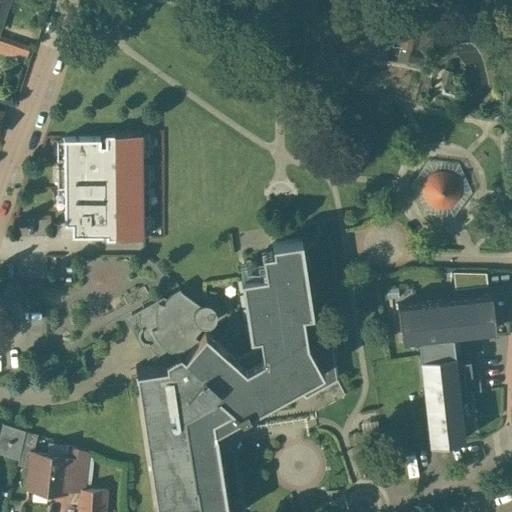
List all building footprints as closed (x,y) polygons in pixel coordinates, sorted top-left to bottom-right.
[(358,52),(390,53),(390,39),(359,38),(358,52)] [(100,137),(63,137),(64,223),(71,223),(71,234),(106,233),(106,237),(115,237),(114,133),(105,133),(105,144),(100,144),(100,137)] [(143,208),(142,133),(114,133),(115,237),(143,236),(143,208)] [(450,174),(433,173),(423,186),(430,201),(447,203),(457,190),(450,174)] [(195,339),(182,353),(166,362),(149,365),(134,367),(156,505),(184,501),(186,511),(230,511),(229,503),(225,503),(225,499),(228,498),(227,489),(223,489),(223,485),(226,484),(224,475),(221,475),(220,471),(224,470),(222,460),(219,461),(214,429),(213,429),(213,428),(240,413),(241,414),(295,384),(305,392),(334,376),(329,342),(303,319),(302,312),(310,311),(310,307),(313,307),(312,297),(308,297),(308,293),(311,292),(310,283),(306,283),(303,265),(307,264),(305,254),(302,255),(301,250),(305,250),(303,240),(300,240),(299,237),(271,242),(272,249),(261,251),(262,257),(264,272),(240,275),(240,279),(237,279),(239,289),(242,289),(243,293),(239,294),(241,303),(244,303),(245,307),(241,308),(243,317),(246,317),(247,321),(244,322),(245,332),(249,331),(249,334),(258,333),(259,343),(235,357),(203,329),(195,339)] [(486,271),(453,271),(454,287),(487,283),(486,271)] [(199,302),(177,287),(170,291),(165,298),(162,295),(122,317),(128,329),(129,328),(149,365),(166,362),(182,353),(195,339),(191,336),(201,324),(204,324),(207,324),(209,323),(210,322),(212,321),(214,319),(215,316),(215,314),(215,312),(215,309),(214,306),(212,304),(210,303),(207,301),(204,301),(201,301),(199,302)] [(491,292),(397,303),(401,338),(417,337),(452,333),(495,328),(491,292)] [(452,333),(417,337),(419,355),(454,351),(452,333)] [(419,355),(429,441),(464,437),(455,351),(454,351),(419,355)] [(25,429),(2,422),(0,429),(0,452),(18,458),(21,444),(25,429)] [(87,450),(67,443),(65,454),(67,454),(64,487),(79,488),(83,488),(87,450)] [(65,454),(31,450),(27,486),(63,490),(64,487),(67,454),(65,454)] [(83,488),(79,488),(77,511),(104,511),(105,501),(112,501),(113,490),(83,488)]
